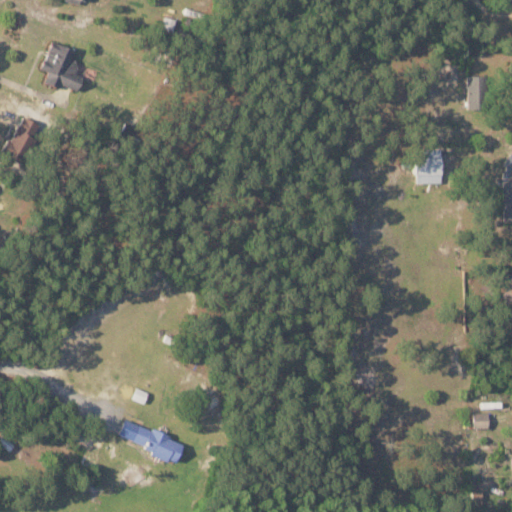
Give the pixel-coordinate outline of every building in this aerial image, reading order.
[(43,82),(58,88),(60,83),(76,89),(81,77),(74,74),(79,62),(71,59),(75,49),(51,40),(40,68),(47,71),(43,82)] [(468,108),(483,108),(482,74),(466,75),(468,108)] [(2,151),(19,160),(38,124),(22,115),(2,151)] [(440,147),(421,148),(422,156),(415,156),(416,183),(441,182),(440,147)] [(511,153),(510,152),(506,162),(506,168),(501,178),(502,220),(511,219),(511,153)] [(467,412),(468,427),(488,427),(488,412),(467,412)] [(117,437),(175,461),(182,443),(124,419),(117,437)]
